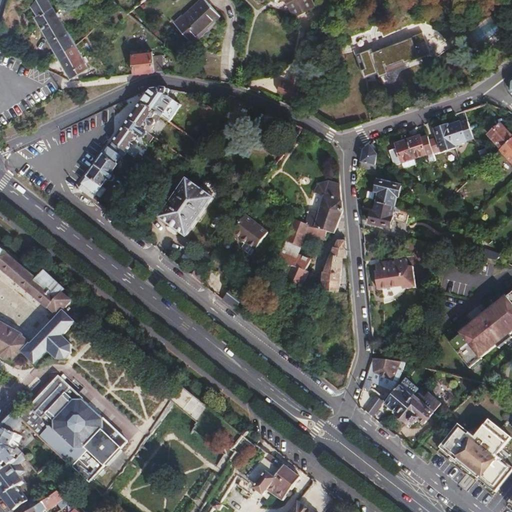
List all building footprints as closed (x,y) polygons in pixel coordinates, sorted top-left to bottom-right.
[(77,45),(50,0),(33,0),(29,3),(35,12),(33,13),(59,55),(77,45)] [(206,0),(202,0),(176,24),(193,42),(220,16),(206,0)] [(284,0),(288,1),(295,16),(316,7),(312,0),(284,0)] [(493,17),(469,30),(477,45),(501,32),(493,17)] [(373,48),(361,52),(370,76),(431,53),(423,32),(411,36),(414,44),(377,58),(373,48)] [(91,69),(77,45),(59,55),(73,80),(91,69)] [(154,51),(133,54),(137,75),(165,71),(163,55),(154,56),(154,51)] [(144,97),(141,102),(156,113),(170,123),(182,106),(170,98),(172,90),(164,89),(149,90),(144,97)] [(234,102),(216,98),(202,119),(215,129),(223,118),(234,102)] [(333,104),(337,131),(371,120),(369,110),(368,99),(333,104)] [(134,112),(129,119),(145,130),(148,124),(152,126),(156,126),(156,122),(152,119),(156,113),(141,102),(134,112)] [(248,107),(234,102),(223,118),(234,126),(248,107)] [(127,122),(125,126),(143,139),(147,138),(148,136),(157,142),(159,140),(145,130),(129,119),(127,122)] [(472,133),(468,120),(449,127),(455,145),(467,141),(465,135),(472,133)] [(449,127),(449,125),(436,130),(438,137),(430,140),(435,153),(443,150),(443,152),(456,147),(455,145),(449,127)] [(490,136),(503,149),(511,139),(511,136),(501,125),(490,136)] [(118,136),(113,143),(128,154),(136,160),(142,152),(140,150),(140,147),(139,146),(139,144),(141,145),(142,144),(143,143),(143,140),(143,139),(125,126),(118,136)] [(421,137),(410,141),(416,159),(427,155),(423,142),(421,137)] [(511,139),(503,149),(501,150),(511,161),(511,139)] [(435,153),(430,140),(423,142),(427,155),(435,153)] [(416,159),(410,141),(398,145),(399,148),(390,150),(395,166),(404,163),(416,159)] [(93,171),(81,189),(95,200),(99,196),(101,198),(108,190),(104,188),(110,180),(112,181),(114,182),(116,182),(118,180),(118,178),(114,174),(128,154),(113,143),(93,171)] [(380,154),(370,145),(364,150),(362,162),(377,165),(380,154)] [(416,159),(404,163),(405,166),(408,168),(418,164),(416,159)] [(187,160),(182,167),(187,170),(191,163),(187,160)] [(374,174),(377,165),(362,162),(360,170),(374,174)] [(310,225),(330,231),(335,232),(343,203),(340,177),(328,178),(316,185),(314,193),(325,195),(321,213),(310,210),(309,211),(308,211),(308,212),(309,213),(306,223),(310,225)] [(167,210),(161,218),(188,237),(216,198),(213,196),(215,194),(205,186),(201,188),(189,180),(175,200),(171,197),(166,203),(164,202),(162,206),(167,210)] [(381,193),(378,202),(396,206),(398,197),(400,198),(403,187),(379,180),(376,192),(381,193)] [(440,192),(453,196),(457,193),(448,183),(440,192)] [(396,206),(378,202),(375,213),(372,212),(369,223),(392,229),(394,220),(408,224),(411,211),(396,206)] [(246,215),(232,233),(256,251),(269,233),(246,215)] [(307,233),(327,240),(330,231),(310,225),(306,223),(295,219),(278,261),(291,267),(287,279),(303,286),(313,259),(300,254),(307,233)] [(325,275),(323,292),(339,294),(344,259),(348,259),(346,241),(338,241),(336,247),(335,247),(327,275),(325,275)] [(27,263),(23,266),(0,246),(0,353),(1,357),(5,361),(10,359),(13,362),(22,352),(36,365),(48,351),(57,361),(66,361),(73,353),(73,346),(63,336),(76,323),(65,311),(73,300),(62,291),(65,288),(45,270),(40,274),(27,263)] [(478,248),(471,255),(481,257),(487,251),(478,248)] [(487,251),(481,257),(497,261),(503,255),(488,250),(487,251)] [(409,260),(383,263),(383,268),(378,268),(378,271),(377,271),(379,290),(405,287),(406,289),(417,288),(415,267),(410,267),(409,260)] [(203,261),(192,275),(204,285),(215,271),(203,261)] [(234,289),(224,300),(237,311),(247,300),(234,289)] [(511,294),(509,297),(506,294),(488,308),(490,311),(473,324),(471,322),(459,332),(462,335),(451,344),(471,369),(484,359),(483,358),(511,334),(511,294)] [(396,380),(402,362),(374,358),(376,372),(396,380)] [(33,408),(23,420),(33,429),(93,485),(132,444),(108,421),(105,421),(104,420),(105,418),(89,404),(88,405),(87,405),(86,401),(63,379),(33,408)] [(368,379),(365,387),(371,390),(374,381),(368,379)] [(401,414),(414,398),(401,387),(388,404),(401,414)] [(417,398),(415,397),(414,398),(401,414),(400,416),(409,423),(411,421),(416,425),(420,420),(426,424),(443,404),(430,394),(426,399),(420,394),(417,398)] [(373,415),(385,401),(378,396),(366,409),(373,415)] [(11,419),(2,428),(13,432),(22,420),(15,414),(11,419)] [(13,432),(2,428),(0,427),(0,473),(25,452),(19,444),(33,429),(23,420),(22,420),(13,432)] [(497,493),(511,474),(511,465),(500,456),(511,440),(511,437),(490,420),(476,438),(460,425),(441,448),(497,493)] [(231,464),(228,469),(236,475),(261,496),(266,489),(281,501),(301,478),(260,445),(261,443),(260,437),(255,433),(247,432),(243,437),(234,449),(237,452),(229,463),(231,464)] [(421,446),(417,451),(430,461),(434,456),(421,446)] [(25,452),(0,473),(0,492),(0,493),(14,511),(29,511),(49,499),(44,491),(31,501),(21,486),(26,482),(21,475),(26,470),(22,464),(29,457),(25,452)] [(49,499),(29,511),(48,511),(61,504),(64,509),(72,503),(61,490),(49,499)] [(219,511),(223,506),(217,503),(213,508),(219,511)]
